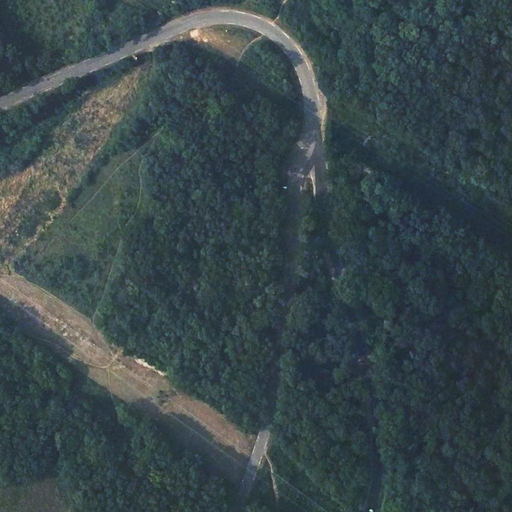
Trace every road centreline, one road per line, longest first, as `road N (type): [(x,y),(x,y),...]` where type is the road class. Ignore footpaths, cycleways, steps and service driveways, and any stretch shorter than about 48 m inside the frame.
road 1 (tertiary): [(310,146),(303,71),(267,28),(246,19),(194,21),(0,104)]
road 2 (unclassified): [(235,511),(277,382),(294,178),(310,146)]
road 3 (tertiary): [(310,146),(368,394),(377,457),(368,511)]
road 4 (track): [(405,0),(331,93),(311,99)]
road 5 (track): [(0,314),(73,355),(109,365)]
